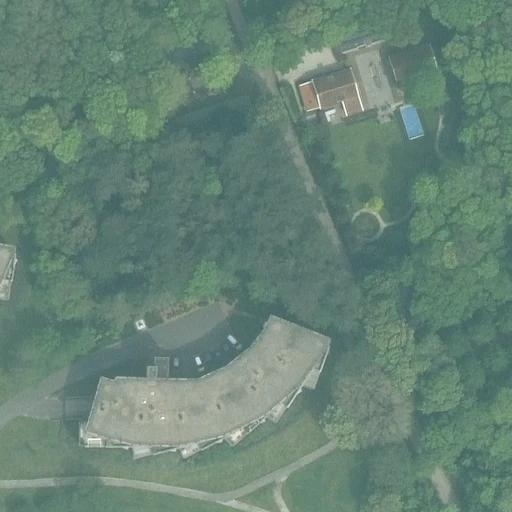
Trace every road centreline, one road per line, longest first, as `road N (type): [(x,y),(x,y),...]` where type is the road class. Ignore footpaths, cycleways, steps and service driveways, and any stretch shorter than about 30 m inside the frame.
road 1 (unclassified): [(456,511),(400,403),(234,0)]
road 2 (residential): [(219,315),(100,357),(32,391),(0,418)]
road 3 (track): [(0,150),(167,93)]
road 4 (track): [(400,403),(511,346)]
